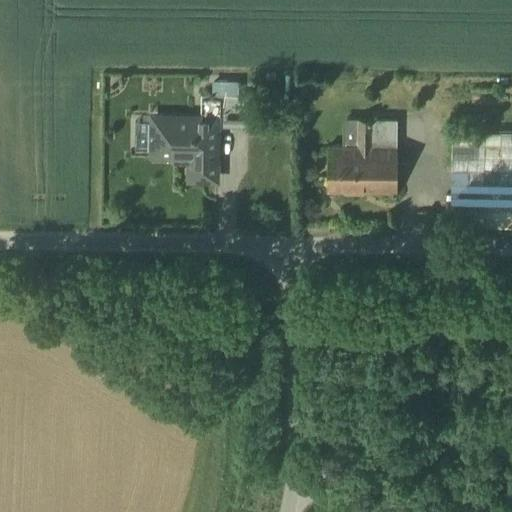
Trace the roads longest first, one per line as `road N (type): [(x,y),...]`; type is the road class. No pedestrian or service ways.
road 1 (residential): [(284,242),(0,243)]
road 2 (residential): [(284,242),(299,481)]
road 3 (unclassified): [(511,247),(284,242)]
road 4 (track): [(297,455),(432,479)]
